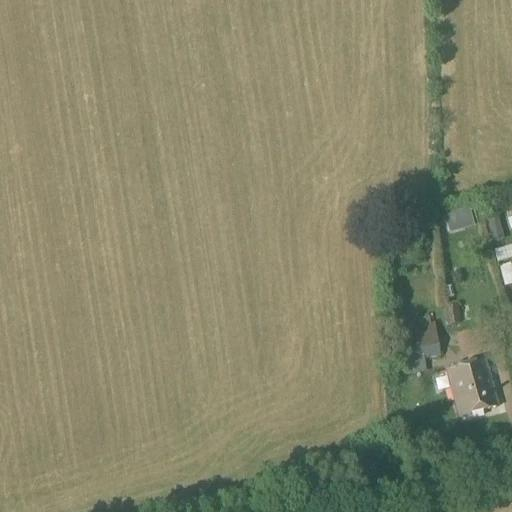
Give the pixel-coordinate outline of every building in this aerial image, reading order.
[(495,217),(484,220),(490,243),(501,240),(495,217)] [(511,247),(492,252),(496,264),(511,259),(511,247)] [(511,284),(511,278),(508,265),(497,268),(503,287),(511,284)] [(446,332),(458,330),(455,308),(443,309),(446,332)] [(428,325),(427,318),(397,324),(401,344),(400,345),(404,363),(437,357),(431,325),(428,325)] [(458,418),(496,407),(484,362),(446,373),(458,418)]
